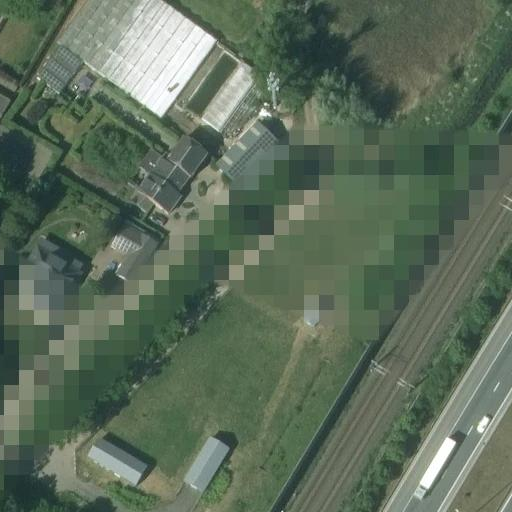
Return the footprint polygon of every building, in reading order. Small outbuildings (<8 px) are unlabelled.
[(0,0),(0,25),(11,6),(0,0)] [(160,119),(216,42),(158,0),(87,0),(55,45),(60,49),(37,79),(59,95),(82,63),(160,119)] [(237,137),(285,78),(267,63),(219,121),(237,137)] [(0,118),(0,119),(10,103),(0,97),(0,118)] [(216,168),(245,196),(287,152),(257,124),(216,168)] [(10,143),(0,159),(0,174),(6,178),(24,175),(35,156),(18,146),(21,140),(14,136),(10,143)] [(0,159),(10,143),(0,137),(0,159)] [(153,206),(167,216),(180,198),(177,196),(189,180),(190,180),(207,157),(183,141),(171,159),(165,154),(136,193),(138,194),(130,203),(147,215),(153,206)] [(115,277),(132,286),(159,243),(123,225),(110,248),(127,258),(115,277)] [(52,318),(53,318),(68,292),(71,294),(76,285),(73,284),(83,267),(54,250),(52,255),(40,248),(26,271),(38,278),(25,301),(35,307),(31,313),(49,323),(52,318)] [(336,326),(347,305),(336,299),(325,320),(336,326)] [(303,321),(313,326),(324,308),(314,303),(303,321)] [(185,484),(203,494),(228,450),(210,440),(185,484)] [(88,459),(135,488),(146,470),(99,441),(88,459)]
